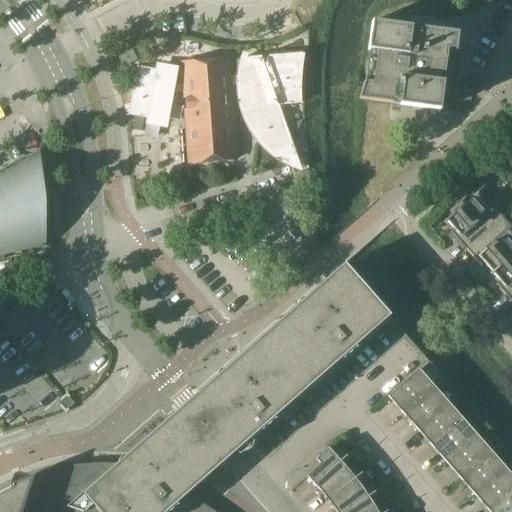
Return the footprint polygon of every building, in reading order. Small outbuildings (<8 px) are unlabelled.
[(453,113),(461,54),(455,53),(458,34),(372,22),(361,100),(453,113)] [(181,92),(185,91),(190,163),(235,160),(230,87),(234,86),(237,85),(241,85),(241,90),(242,95),(242,100),(244,105),(245,110),(247,115),(248,119),(251,124),(253,129),(256,133),(259,137),(262,141),(266,145),(269,148),(273,152),(277,155),(278,154),(278,153),(283,153),(285,136),(277,121),(281,112),(279,105),(295,104),(295,105),(296,105),(296,97),(296,89),(296,80),(297,72),(298,63),(299,55),(302,55),(302,54),(247,58),(246,57),(244,62),(243,67),(242,71),(242,76),(229,77),(228,59),(183,63),(184,85),(175,86),(177,74),(157,70),(137,67),(131,104),(124,106),(126,116),(135,114),(136,115),(135,116),(148,119),(149,119),(149,118),(160,120),(165,92),(169,93),(173,93),(177,93),(181,92)] [(0,254),(1,254),(2,257),(3,260),(5,259),(3,254),(19,250),(21,254),(22,254),(20,249),(37,246),(38,249),(40,249),(38,246),(43,245),(43,248),(45,247),(44,243),(43,243),(37,155),(38,155),(38,151),(36,151),(37,154),(23,163),(22,159),(20,160),(22,164),(8,172),(6,168),(4,168),(6,173),(0,176),(0,254)] [(470,247),(502,218),(493,208),(490,211),(476,195),(478,194),(477,193),(463,205),(461,202),(450,211),(453,214),(444,222),(445,223),(447,221),(470,247)] [(470,247),(492,273),(511,255),(511,235),(508,231),(511,228),(502,218),(470,247)] [(511,255),(492,273),(511,295),(511,255)] [(213,511),(204,505),(187,496),(186,495),(390,316),(344,264),(117,464),(100,464),(82,464),(66,467),(49,470),(35,475),(22,480),(5,487),(0,490),(0,511),(213,511)] [(388,397),(403,414),(434,387),(419,370),(388,397)] [(448,403),(434,387),(403,414),(417,430),(448,403)] [(69,410),(68,409),(74,404),(69,397),(70,397),(67,394),(60,399),(61,400),(58,403),(61,406),(60,406),(66,413),(69,410)] [(462,419),(448,403),(417,430),(432,446),(462,419)] [(477,436),(462,419),(432,446),(446,463),(477,436)] [(446,463),(460,479),(491,452),(477,436),(446,463)] [(348,470),(328,448),(316,459),(320,464),(307,476),(321,492),(348,470)] [(505,468),(491,452),(460,479),(474,495),(505,468)] [(511,490),(511,475),(505,468),(474,495),(489,511),(511,490)] [(361,488),(348,470),(321,492),(333,508),(361,488)] [(374,477),(369,470),(362,476),(367,482),(374,477)] [(375,491),(383,500),(392,492),(384,483),(375,491)] [(333,508),(336,511),(364,511),(374,506),(361,488),(333,508)] [(511,511),(511,490),(489,511),(511,511)]
